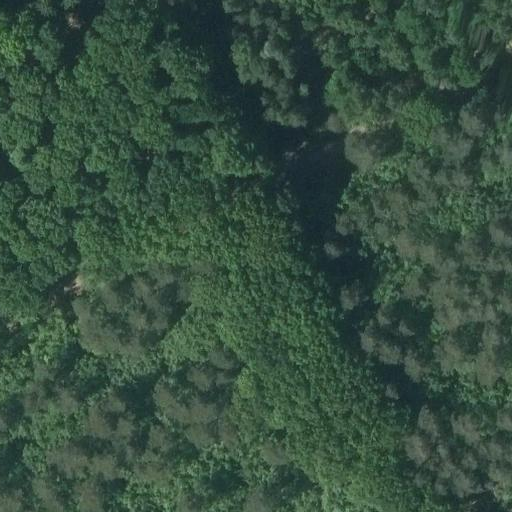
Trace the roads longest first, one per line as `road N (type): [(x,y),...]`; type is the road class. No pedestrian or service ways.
road 1 (track): [(241,180),(414,511)]
road 2 (track): [(241,180),(511,45)]
road 3 (track): [(0,296),(241,180)]
